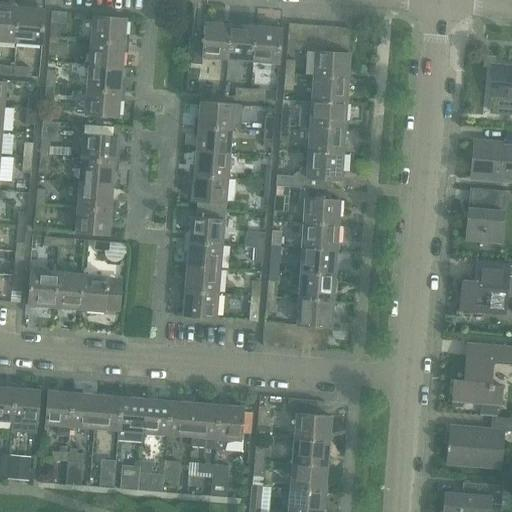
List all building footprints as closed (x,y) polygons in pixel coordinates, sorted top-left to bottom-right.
[(0,5),(0,41),(16,43),(18,7),(0,5)] [(18,7),(16,43),(41,45),(44,10),(18,7)] [(51,12),(49,38),(58,39),(58,33),(66,34),(67,24),(65,24),(66,13),(51,12)] [(92,16),(90,41),(126,44),(126,35),(124,35),(125,19),(92,16)] [(189,38),(186,64),(201,65),(201,58),(227,61),(230,25),(205,22),(203,39),(189,38)] [(289,24),(287,50),(299,50),(300,25),(289,24)] [(230,25),(227,61),(252,63),(256,27),(230,25)] [(300,25),(299,50),(312,51),(314,26),(300,25)] [(314,26),(312,51),(314,51),(324,52),(326,27),(314,26)] [(256,27),(252,63),(278,65),(281,29),(256,27)] [(326,27),(324,52),(336,53),(337,28),(326,27)] [(337,28),(336,53),(348,53),(349,29),(337,28)] [(49,38),(48,53),(57,53),(58,39),(49,38)] [(90,41),(88,65),(121,67),(122,52),(125,52),(126,44),(90,41)] [(314,51),(312,77),(347,79),(349,53),(348,53),(336,53),(324,52),(314,51)] [(285,60),(284,76),(293,76),(295,61),(285,60)] [(0,74),(13,76),(14,66),(0,65),(0,74)] [(88,65),(86,89),(122,92),(123,83),(120,83),(121,67),(88,65)] [(511,66),(492,65),(489,97),(490,97),(489,114),(511,116),(511,66)] [(14,66),(13,76),(27,77),(28,68),(14,66)] [(46,71),(45,86),(54,87),(55,72),(46,71)] [(292,91),(293,76),(284,76),(283,91),(292,91)] [(312,77),(311,102),(346,105),(347,79),(312,77)] [(199,85),(198,95),(214,96),(215,87),(199,85)] [(45,86),(44,102),(53,102),(54,87),(45,86)] [(234,98),(249,99),(250,89),(235,88),(234,98)] [(121,101),(122,92),(86,89),(84,114),(118,117),(119,101),(121,101)] [(249,99),(265,100),(266,91),(250,89),(249,99)] [(27,95),(26,109),(35,109),(37,95),(27,95)] [(195,118),(194,127),(231,130),(240,131),(242,106),(233,105),(200,102),(198,119),(195,118)] [(311,102),(309,127),(344,129),(346,105),(311,102)] [(26,109),(25,125),(34,125),(35,109),(26,109)] [(281,110),(280,125),(289,125),(291,111),(281,110)] [(265,117),(263,133),(272,133),(274,118),(265,117)] [(280,125),(279,141),(288,141),(289,125),(280,125)] [(196,136),(195,151),(229,154),(231,130),(194,127),(194,136),(196,136)] [(309,127),(308,153),(342,155),(344,129),(309,127)] [(470,180),(502,182),(502,181),(511,181),(511,132),(506,132),(505,143),(473,140),(470,180)] [(263,133),(262,148),(271,148),(272,133),(263,133)] [(82,134),(80,159),(116,162),(117,152),(115,152),(116,137),(82,134)] [(40,140),(39,156),(48,157),(49,141),(40,140)] [(23,143),(22,158),(31,158),(33,143),(23,143)] [(191,166),(190,175),(227,178),(229,154),(195,151),(194,166),(191,166)] [(331,190),(331,180),(341,181),(342,155),(308,153),(307,169),(302,169),(293,177),(276,176),(276,187),(331,190)] [(39,156),(38,171),(47,172),(48,157),(39,156)] [(21,173),(30,174),(31,158),(22,158),(21,173)] [(80,159),(78,183),(112,186),(113,171),(115,171),(116,162),(80,159)] [(260,166),(259,181),(268,182),(270,167),(260,166)] [(225,203),(227,178),(190,175),(190,185),(192,185),(191,200),(225,203)] [(259,181),(258,196),(267,197),(268,182),(259,181)] [(78,183),(76,207),(113,210),(113,200),(111,200),(112,186),(78,183)] [(469,188),(468,207),(465,241),(501,244),(504,211),(502,210),(504,191),(469,188)] [(36,189),(35,204),(44,204),(46,190),(36,189)] [(274,196),(273,212),(282,212),(283,197),(274,196)] [(303,199),(301,224),(337,226),(339,201),(303,199)] [(35,204),(34,219),(43,220),(44,204),(35,204)] [(76,207),(74,232),(108,235),(109,220),(112,220),(113,210),(76,207)] [(17,212),(16,228),(25,229),(27,213),(17,212)] [(186,233),(186,242),(221,245),(223,220),(190,217),(189,233),(186,233)] [(301,224),(300,249),(336,251),(337,226),(301,224)] [(16,228),(15,243),(24,243),(25,229),(16,228)] [(271,231),(270,247),(280,247),(281,232),(271,231)] [(255,232),(253,247),(263,248),(264,233),(255,232)] [(42,246),(58,248),(59,238),(43,237),(42,246)] [(59,238),(58,248),(73,249),(74,239),(59,238)] [(108,252),(109,243),(94,241),(93,250),(108,252)] [(187,251),(186,267),(219,269),(221,245),(186,242),(185,251),(187,251)] [(253,247),(252,263),(262,264),(263,248),(253,247)] [(270,247),(269,262),(279,262),(280,247),(270,247)] [(300,249),(298,273),(334,275),(336,251),(300,249)] [(14,261),(13,275),(21,276),(22,262),(14,261)] [(473,311),(474,305),(485,306),(484,312),(504,314),(505,296),(511,296),(511,266),(476,264),(474,281),(462,280),(459,310),(473,311)] [(182,282),(182,291),(217,294),(219,269),(186,267),(185,282),(182,282)] [(30,269),(27,305),(53,307),(56,271),(30,269)] [(56,271),(53,307),(78,310),(81,273),(56,271)] [(81,273),(78,310),(103,312),(103,310),(118,311),(120,286),(106,284),(107,276),(81,273)] [(298,273),(296,298),(332,301),(334,275),(298,273)] [(11,291),(20,292),(21,276),(13,275),(11,291)] [(251,281),(250,297),(259,298),(260,282),(251,281)] [(267,282),(266,297),(275,297),(277,283),(267,282)] [(183,300),(182,316),(215,318),(217,294),(182,291),(181,300),(183,300)] [(250,297),(249,311),(248,321),(257,322),(258,311),(259,298),(250,297)] [(266,297),(265,312),(274,313),(275,297),(266,297)] [(296,298),(295,325),(296,325),(302,325),(314,326),(326,327),(331,327),(332,301),(296,298)] [(263,347),(275,348),(277,323),(265,323),(263,347)] [(277,323),(275,348),(287,348),(289,324),(277,323)] [(289,324),(287,348),(299,349),(302,325),(296,325),(295,325),(289,324)] [(302,325),(299,349),(312,350),(314,326),(302,325)] [(314,326),(312,350),(325,351),(326,327),(314,326)] [(480,404),(479,415),(496,417),(497,406),(500,406),(502,386),(491,385),(493,361),(511,363),(511,346),(466,343),(463,381),(453,380),(451,402),(480,404)] [(0,386),(0,420),(11,422),(14,385),(5,384),(5,387),(0,386)] [(14,385),(11,422),(12,422),(11,431),(36,433),(36,424),(39,390),(24,389),(24,386),(14,385)] [(47,391),(44,424),(57,425),(57,427),(56,436),(68,437),(69,428),(69,426),(72,391),(64,390),(64,393),(47,391)] [(72,391),(69,426),(93,428),(96,395),(82,394),(82,392),(72,391)] [(96,395),(93,428),(118,430),(121,394),(113,393),(112,396),(96,395)] [(121,394),(118,430),(142,432),(145,399),(130,398),(131,395),(121,394)] [(145,399),(142,432),(143,432),(167,434),(170,398),(161,398),(161,400),(145,399)] [(170,398),(167,434),(191,436),(194,403),(180,402),(180,399),(170,398)] [(294,414),(292,439),(328,441),(330,417),(315,416),(317,401),(288,399),(287,414),(294,414)] [(191,443),(191,446),(205,447),(206,438),(215,438),(218,402),(209,401),(209,404),(194,403),(191,436),(191,437),(191,443)] [(215,439),(214,450),(224,451),(226,443),(227,440),(227,439),(241,440),(241,439),(242,434),(250,435),(251,418),(252,411),(243,410),(244,407),(238,407),(228,406),(228,403),(218,402),(215,438),(215,439)] [(258,410),(256,426),(257,426),(257,432),(267,433),(268,425),(266,425),(267,411),(258,410)] [(446,464),(501,469),(504,431),(511,431),(511,418),(491,417),(490,429),(450,426),(446,464)] [(292,439),(290,464),(326,467),(328,441),(292,439)] [(255,446),(253,461),(263,462),(264,447),(255,446)] [(51,460),(66,462),(67,453),(52,452),(51,460)] [(67,453),(66,462),(81,463),(82,454),(67,453)] [(164,461),(163,470),(179,471),(179,462),(164,461)] [(253,461),(252,476),(262,477),(263,462),(253,461)] [(66,462),(64,484),(80,485),(82,463),(81,463),(66,462)] [(197,464),(197,473),(212,474),(213,465),(197,464)] [(290,464),(288,489),(324,492),(326,467),(290,464)] [(6,478),(6,479),(33,482),(34,468),(29,467),(7,465),(6,478)] [(212,484),(211,497),(222,498),(226,499),(227,485),(227,481),(228,475),(228,466),(213,465),(212,474),(212,478),(212,480),(212,484)] [(100,475),(99,486),(112,487),(113,476),(100,475)] [(120,478),(119,489),(137,491),(138,480),(120,478)] [(442,511),(489,511),(490,509),(501,510),(501,509),(508,509),(510,489),(502,488),(502,486),(462,483),(461,494),(444,493),(442,511)] [(288,489),(286,511),(322,511),(324,492),(288,489)] [(250,496),(249,511),(259,511),(260,497),(250,496)]
